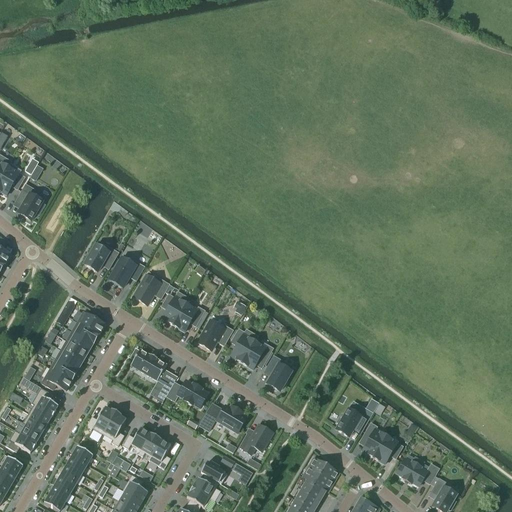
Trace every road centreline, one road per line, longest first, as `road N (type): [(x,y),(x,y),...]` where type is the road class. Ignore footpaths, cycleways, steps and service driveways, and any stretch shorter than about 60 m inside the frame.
road 1 (residential): [(130,321),(361,475)]
road 2 (residential): [(157,511),(195,446),(92,385)]
road 3 (residential): [(17,511),(92,385)]
road 4 (residential): [(32,249),(130,321)]
